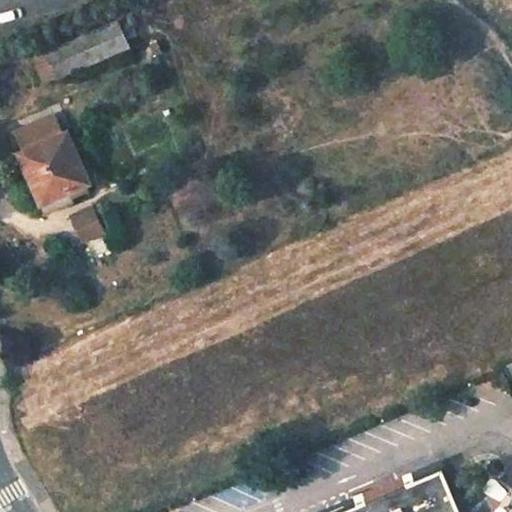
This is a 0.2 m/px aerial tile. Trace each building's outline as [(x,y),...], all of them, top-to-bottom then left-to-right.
[(60,48),(72,75),(138,46),(125,18),(60,48)] [(48,118),(10,134),(19,154),(16,155),(37,204),(80,185),(59,137),(57,138),(48,118)] [(75,210),(84,243),(109,236),(100,203),(75,210)] [(454,511),(445,487),(438,489),(447,511),(454,511)] [(447,511),(438,489),(382,511),(447,511)]
